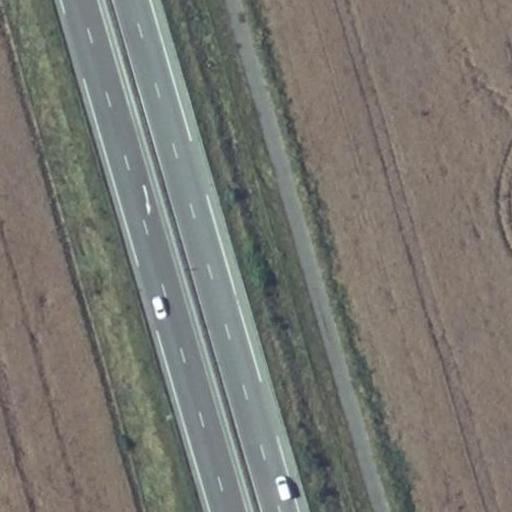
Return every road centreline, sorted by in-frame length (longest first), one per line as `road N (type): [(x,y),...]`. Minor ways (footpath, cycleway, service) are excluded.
road 1 (unclassified): [(232,0),(385,511)]
road 2 (trunk): [(282,511),(132,0)]
road 3 (trunk): [(81,0),(229,511)]
